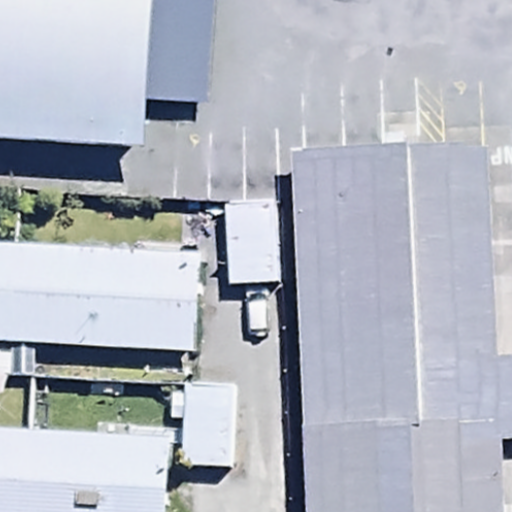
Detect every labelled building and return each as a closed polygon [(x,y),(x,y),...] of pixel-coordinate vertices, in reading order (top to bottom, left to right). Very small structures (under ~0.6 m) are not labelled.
[(156,0),(0,0),(0,127),(147,137),(156,0)] [(313,511),(504,511),(484,154),(294,165),(313,511)] [(278,209),(226,212),(230,303),(245,302),(245,309),(262,308),(262,299),(283,298),(278,209)] [(0,358),(213,372),(220,262),(0,247),(0,358)] [(191,511),(195,449),(0,436),(0,511),(191,511)]
